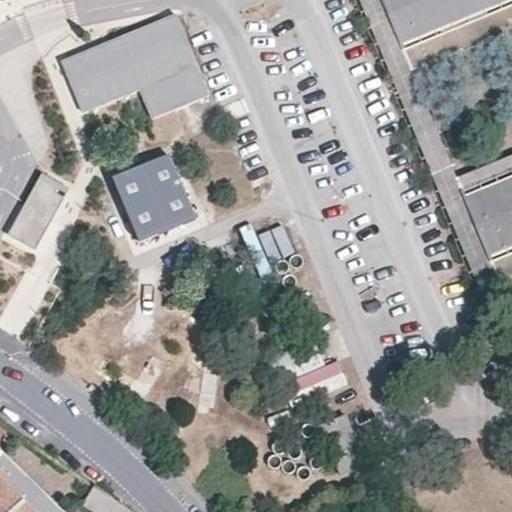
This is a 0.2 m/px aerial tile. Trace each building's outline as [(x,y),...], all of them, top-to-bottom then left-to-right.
[(511,0),(383,0),(407,53),(511,10),(511,0)] [(511,10),(407,53),(415,76),(511,35),(511,10)] [(207,97),(173,17),(60,64),(80,115),(139,92),(150,120),(207,97)] [(173,157),(116,180),(140,240),(197,217),(173,157)] [(511,158),(456,182),(462,197),(511,176),(511,158)] [(24,207),(7,238),(35,253),(69,190),(41,175),(24,207)] [(511,176),(462,197),(489,265),(511,255),(511,176)] [(266,258),(289,253),(283,224),(259,230),(266,258)] [(511,255),(489,265),(498,288),(511,282),(511,255)] [(263,354),(274,383),(321,362),(308,335),(263,354)] [(365,467),(344,416),(343,415),(317,427),(338,478),(365,467)] [(61,511),(0,451),(0,511),(61,511)] [(134,511),(127,506),(98,486),(84,504),(95,511),(134,511)]
